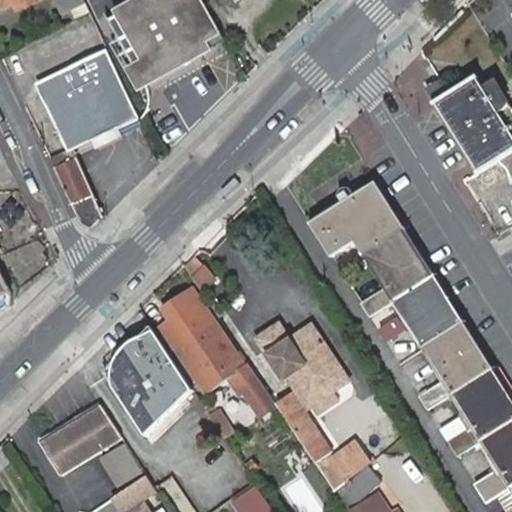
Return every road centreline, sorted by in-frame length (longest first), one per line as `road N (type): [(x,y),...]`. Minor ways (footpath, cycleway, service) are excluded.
road 1 (residential): [(346,53),(383,97),(511,303)]
road 2 (residential): [(94,291),(0,85)]
road 3 (primary): [(94,291),(254,133)]
road 4 (primary): [(0,386),(94,291)]
road 5 (primary): [(332,37),(254,133)]
road 6 (primary): [(254,133),(346,53)]
